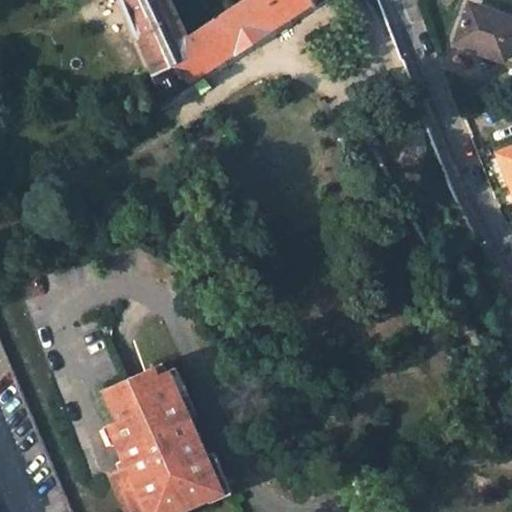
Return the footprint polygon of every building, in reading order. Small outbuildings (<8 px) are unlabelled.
[(120,0),(136,37),(138,37),(153,72),(152,72),(164,101),(190,85),(189,83),(234,53),(235,55),(273,31),(272,29),(313,3),(314,4),(320,0),(120,0)] [(511,43),(511,19),(471,5),(457,42),(506,60),(511,43)] [(511,150),(501,156),(511,185),(511,150)] [(0,235),(45,206),(33,185),(0,206),(0,235)] [(158,374),(169,369),(166,362),(155,367),(158,374)] [(209,454),(192,418),(182,397),(182,396),(189,393),(190,393),(178,367),(177,366),(169,369),(158,374),(155,367),(114,387),(121,404),(117,405),(123,419),(119,421),(127,439),(121,441),(131,464),(112,472),(129,511),(177,511),(173,503),(183,499),(229,479),(216,451),(209,454)] [(121,404),(114,387),(104,391),(111,408),(117,405),(121,404)] [(195,403),(190,393),(189,393),(182,396),(182,397),(192,418),(199,414),(200,414),(195,403)] [(123,419),(117,405),(111,408),(117,422),(119,421),(123,419)] [(106,427),(113,444),(121,441),(127,439),(119,421),(117,422),(106,427)] [(187,508),(210,498),(211,501),(211,502),(235,492),(229,479),(183,499),(187,508)] [(177,511),(178,511),(187,508),(183,499),(173,503),(177,511)]
